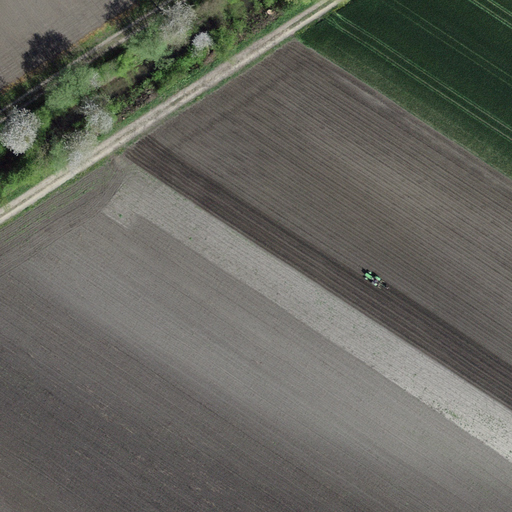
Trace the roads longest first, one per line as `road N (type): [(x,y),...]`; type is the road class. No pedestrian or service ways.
road 1 (track): [(0,233),(351,0)]
road 2 (track): [(170,0),(0,113)]
